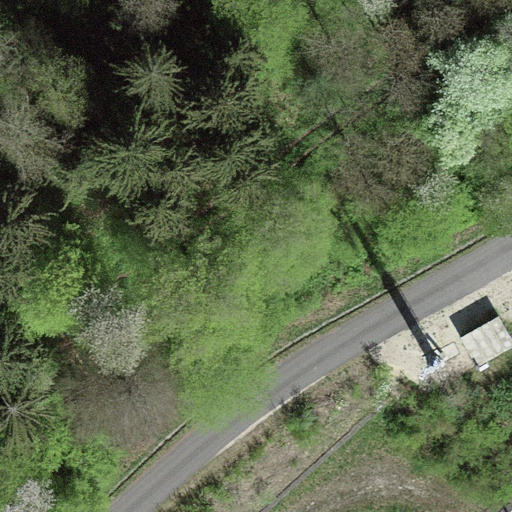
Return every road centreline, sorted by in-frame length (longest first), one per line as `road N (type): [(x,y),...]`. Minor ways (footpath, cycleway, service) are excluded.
road 1 (residential): [(511,236),(220,421),(115,511)]
road 2 (track): [(511,6),(235,204)]
